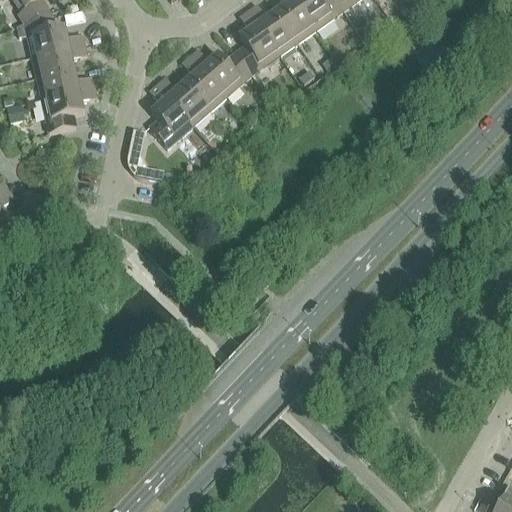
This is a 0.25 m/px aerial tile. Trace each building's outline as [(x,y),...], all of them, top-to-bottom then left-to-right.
[(11,0),(22,16),(25,28),(51,17),(42,3),(46,0),(11,0)] [(315,35),(290,0),(277,0),(284,9),(276,16),(298,47),(315,35)] [(290,0),(315,35),(343,15),(332,0),(290,0)] [(364,0),(332,0),(343,15),(364,0)] [(427,0),(419,6),(421,9),(423,11),(431,6),(429,4),(427,0)] [(298,47),(276,16),(267,22),(258,9),(249,15),(280,60),(298,47)] [(405,11),(400,14),(406,23),(411,19),(410,17),(405,11)] [(235,57),(252,79),(280,60),(249,15),(240,21),(249,34),(239,41),(245,50),(235,57)] [(51,17),(25,28),(17,31),(20,42),(27,40),(32,61),(85,49),(83,39),(67,42),(65,30),(54,33),(51,17)] [(87,59),(85,49),(32,61),(37,82),(74,73),(72,63),(87,59)] [(4,54),(6,70),(28,68),(26,52),(4,54)] [(190,61),(226,102),(252,79),(235,57),(225,66),(218,58),(209,66),(199,53),(190,61)] [(226,102),(190,61),(182,68),(193,80),(185,87),(210,116),(226,102)] [(333,61),(324,67),(330,77),(339,70),(333,61)] [(42,103),(95,91),(92,80),(77,84),(74,73),(37,82),(42,103)] [(310,74),(299,82),(304,89),(315,82),(310,74)] [(194,130),(210,116),(185,87),(176,94),(166,82),(158,89),(194,130)] [(194,130),(158,89),(150,96),(160,108),(151,116),(158,124),(149,131),(168,153),(194,130)] [(97,102),(95,91),(42,103),(49,137),(77,131),(74,119),(84,117),(81,105),(97,102)] [(12,99),(3,101),(5,109),(14,107),(12,99)] [(19,110),(7,113),(11,127),(22,124),(19,110)] [(129,155),(141,158),(146,134),(134,132),(129,155)] [(140,161),(141,158),(129,155),(128,160),(128,162),(128,165),(128,168),(129,170),(130,173),(131,175),(133,177),(134,179),(137,180),(139,182),(141,183),(144,183),(146,172),(140,161)] [(146,172),(144,183),(161,187),(164,175),(146,172)] [(0,199),(9,194),(3,185),(0,187),(0,199)] [(15,203),(9,194),(0,199),(0,226),(8,222),(1,212),(15,203)] [(511,511),(511,492),(510,491),(499,509),(492,505),(488,511),(511,511)]
